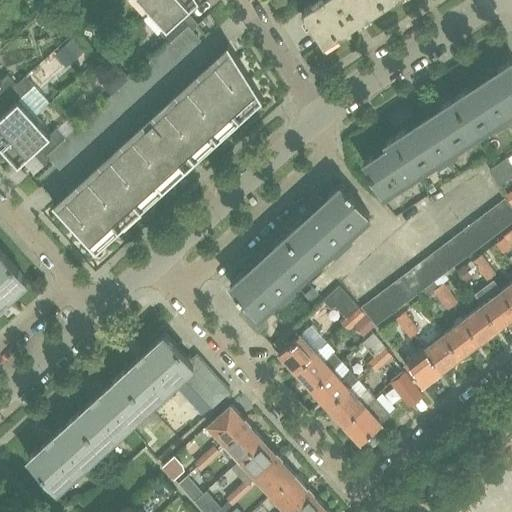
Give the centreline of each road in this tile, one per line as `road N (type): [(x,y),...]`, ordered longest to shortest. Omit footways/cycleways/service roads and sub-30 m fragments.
road 1 (residential): [(359,494),(177,289)]
road 2 (residential): [(177,289),(331,155),(315,115)]
road 3 (residential): [(153,262),(315,115)]
road 4 (residential): [(315,115),(494,0)]
road 5 (residential): [(359,494),(511,367)]
road 6 (residential): [(0,401),(104,304)]
road 7 (residential): [(315,115),(245,0)]
